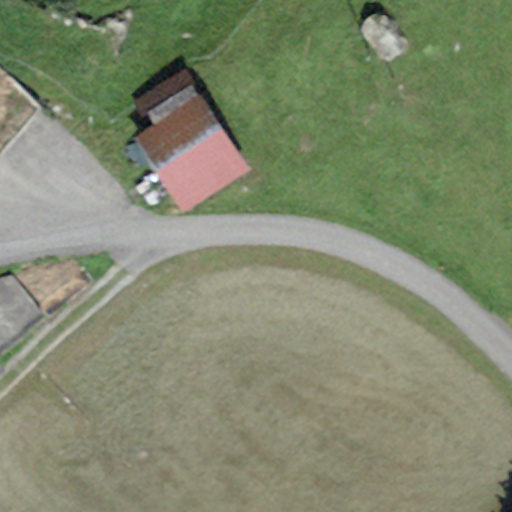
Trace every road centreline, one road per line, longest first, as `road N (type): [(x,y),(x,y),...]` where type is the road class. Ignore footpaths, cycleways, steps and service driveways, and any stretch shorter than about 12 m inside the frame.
road 1 (track): [(511,364),(443,297),(360,251),(259,229),(0,255)]
road 2 (track): [(0,381),(169,236)]
